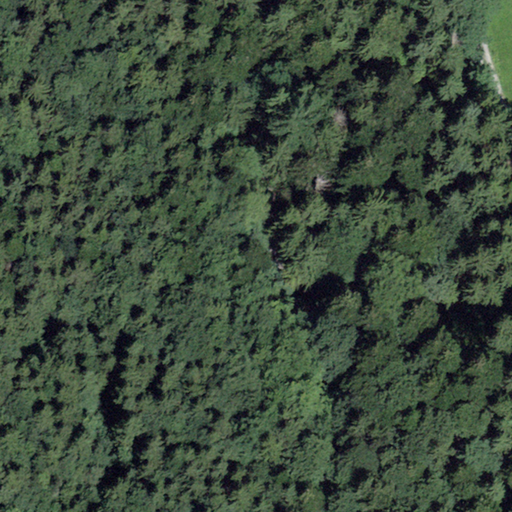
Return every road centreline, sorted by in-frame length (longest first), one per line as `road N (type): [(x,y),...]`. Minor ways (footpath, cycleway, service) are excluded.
road 1 (track): [(346,511),(337,403),(286,214),(265,26),(269,0)]
road 2 (track): [(470,0),(479,61),(511,152)]
